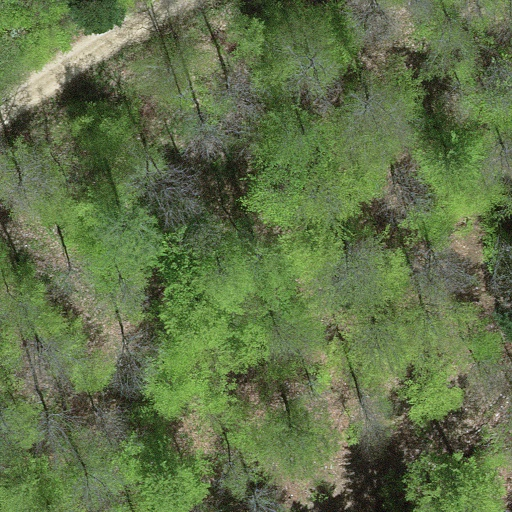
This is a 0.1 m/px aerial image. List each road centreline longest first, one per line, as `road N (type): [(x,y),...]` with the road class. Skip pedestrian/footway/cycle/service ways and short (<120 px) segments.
road 1 (track): [(339,511),(511,349)]
road 2 (track): [(157,0),(0,111)]
